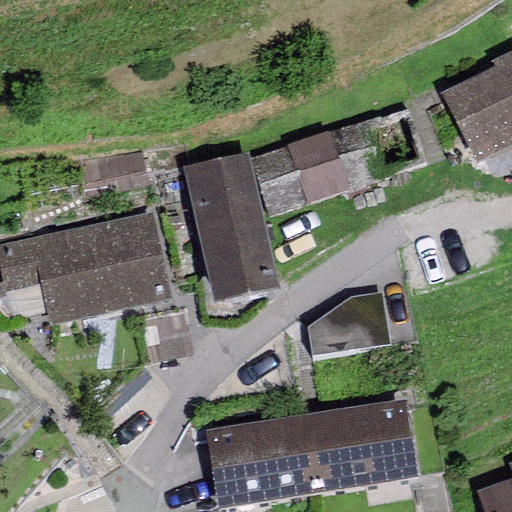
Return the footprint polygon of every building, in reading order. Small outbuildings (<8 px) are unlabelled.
[(511,51),(491,62),(494,67),(439,94),(475,165),(511,146),(511,51)] [(364,121),(249,159),(268,217),(347,191),(349,195),(372,187),(361,154),(374,149),(364,121)] [(247,154),(181,168),(212,304),(277,289),(247,154)] [(150,212),(0,245),(0,270),(5,293),(39,285),(48,325),(169,299),(150,212)] [(350,297),(307,329),(310,357),(390,347),(380,293),(350,297)] [(405,400),(304,415),(316,493),(417,477),(405,400)] [(304,415),(203,431),(215,509),(316,493),(304,415)] [(511,511),(511,462),(508,464),(511,476),(511,479),(477,491),(483,511),(511,511)]
